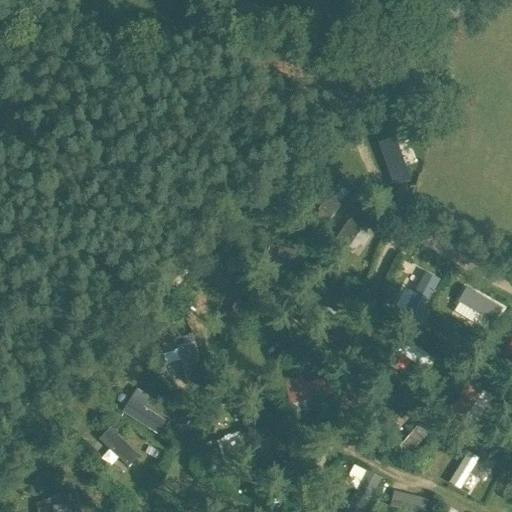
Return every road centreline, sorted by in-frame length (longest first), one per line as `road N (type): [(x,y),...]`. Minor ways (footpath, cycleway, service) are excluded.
road 1 (track): [(0,462),(360,91)]
road 2 (track): [(312,511),(305,494),(344,416),(394,228)]
road 3 (track): [(96,0),(165,29),(310,47),(336,61),(360,91)]
road 4 (track): [(511,292),(394,228),(364,152),(360,91)]
road 5 (unknown): [(212,0),(418,36)]
road 6 (track): [(488,511),(335,441)]
road 7 (track): [(360,91),(399,50),(480,0)]
